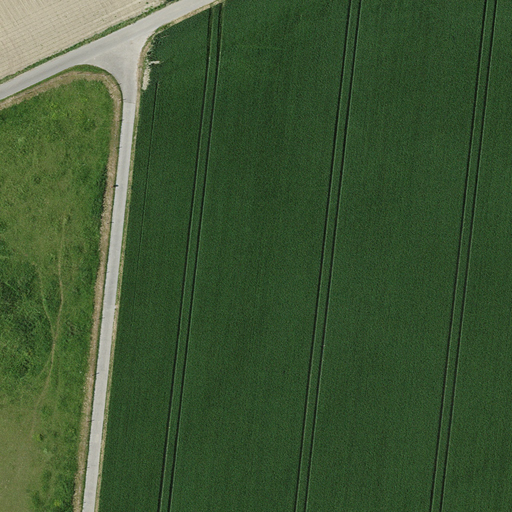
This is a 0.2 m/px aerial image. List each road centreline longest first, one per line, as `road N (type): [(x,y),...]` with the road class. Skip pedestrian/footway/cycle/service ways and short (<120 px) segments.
road 1 (track): [(86,511),(128,95),(117,35)]
road 2 (track): [(0,89),(117,35)]
